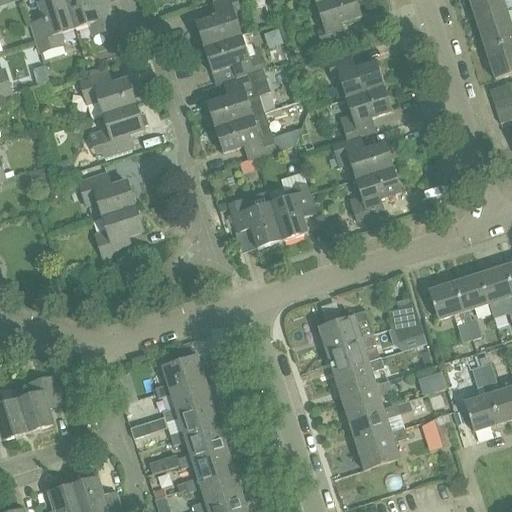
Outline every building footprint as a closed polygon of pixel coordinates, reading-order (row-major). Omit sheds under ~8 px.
[(32,26),(41,54),(64,47),(60,35),(75,31),(65,0),(58,0),(40,6),(45,21),(32,26)] [(65,0),(75,31),(90,26),(94,37),(117,30),(108,1),(94,5),(92,0),(65,0)] [(196,24),(204,49),(242,37),(234,13),(241,11),(237,0),(228,0),(213,5),(217,18),(196,24)] [(317,32),(321,46),(345,38),(341,26),(362,19),(356,0),(334,0),(315,6),(323,31),(317,32)] [(470,0),(477,20),(507,10),(504,0),(470,0)] [(511,24),(507,10),(477,20),(487,51),(511,43),(511,24)] [(249,35),(242,37),(204,49),(212,75),(232,68),(236,81),(263,73),(265,72),(258,50),(254,51),(249,35)] [(511,43),(487,51),(497,81),(511,76),(511,43)] [(338,76),(346,101),(385,89),(377,64),(355,71),(351,57),(327,65),(332,78),(338,76)] [(308,75),(305,64),(296,67),(299,77),(308,75)] [(0,98),(12,95),(5,71),(0,72),(0,98)] [(91,79),(100,76),(98,71),(89,74),(91,79)] [(99,103),(104,117),(136,106),(128,82),(113,87),(108,73),(100,76),(91,79),(80,83),(88,107),(99,103)] [(207,105),(215,130),(264,114),(259,99),(270,95),(263,73),(236,81),(224,85),(228,98),(207,105)] [(290,78),(274,79),(275,96),(292,94),(290,78)] [(491,92),(495,103),(511,97),(511,91),(510,86),(491,92)] [(34,92),(37,101),(50,96),(47,88),(34,92)] [(339,121),(346,143),(360,139),(361,139),(360,139),(376,134),(372,121),(393,114),(385,89),(346,101),(351,117),(339,121)] [(511,109),(511,97),(495,103),(498,114),(511,109)] [(100,145),(105,159),(133,149),(129,136),(144,131),(136,106),(104,117),(112,141),(100,145)] [(510,122),(511,127),(511,126),(511,109),(498,114),(502,125),(510,122)] [(264,114),(215,130),(224,155),(244,149),(249,162),(277,153),(270,131),(264,114)] [(350,165),(356,182),(394,170),(386,144),(365,151),(361,139),(360,139),(346,143),(332,148),(339,169),(350,165)] [(247,176),(264,173),(262,160),(245,164),(247,176)] [(74,177),(70,162),(56,167),(60,181),(74,177)] [(29,175),(34,190),(53,183),(49,169),(29,175)] [(350,201),(357,224),(385,215),(381,202),(402,195),(394,170),(356,182),(361,198),(350,201)] [(99,207),(103,219),(136,209),(128,184),(113,189),(108,176),(79,185),(88,211),(99,207)] [(271,205),(283,243),(308,235),(302,214),(315,210),(307,186),(293,190),(296,197),(271,205)] [(252,230),(258,251),(283,243),(271,205),(267,194),(229,206),(238,235),(252,230)] [(100,248),(104,262),(133,252),(128,238),(144,233),(136,209),(103,219),(111,244),(100,248)] [(320,225),(325,240),(345,233),(340,218),(320,225)] [(511,284),(507,269),(481,277),(490,306),(504,302),(506,310),(507,310),(511,325),(511,284)] [(465,314),(469,313),(490,306),(481,277),(456,285),(465,314)] [(465,314),(456,285),(430,293),(439,322),(459,316),(465,314)] [(13,302),(25,303),(26,294),(14,292),(13,302)] [(389,314),(395,332),(419,324),(413,306),(389,314)] [(319,330),(327,354),(363,342),(362,339),(355,318),(319,330)] [(482,339),(477,321),(468,324),(474,342),(482,339)] [(395,332),(398,344),(422,336),(419,324),(395,332)] [(474,342),(468,324),(457,327),(463,345),(474,342)] [(371,365),(370,363),(366,350),(377,347),(375,338),(374,336),(362,339),(363,342),(327,354),(334,377),(371,365)] [(171,393),(206,382),(198,358),(164,369),(169,385),(157,389),(160,400),(172,396),(171,393)] [(381,359),(370,363),(371,365),(334,377),(342,400),(377,389),(377,387),(376,386),(377,386),(374,374),(385,371),(382,362),(381,359)] [(482,369),(488,388),(497,385),(491,365),(490,366),(488,359),(480,362),(482,369)] [(478,391),(488,388),(482,369),(472,372),(478,391)] [(423,381),(428,397),(446,392),(441,375),(423,381)] [(42,394),(18,401),(29,435),(53,427),(48,411),(62,407),(53,378),(39,383),(42,394)] [(401,380),(389,383),(392,391),(403,388),(401,380)] [(179,417),(213,405),(206,382),(171,393),(172,396),(176,409),(164,413),(168,423),(180,419),(179,417)] [(384,410),(380,398),(392,394),(392,391),(389,383),(377,387),(377,389),(342,400),(349,424),(385,412),(384,410)] [(119,394),(121,400),(123,407),(126,406),(138,402),(134,389),(119,394)] [(491,397),(500,426),(511,422),(511,390),(500,394),(491,397)] [(0,395),(0,429),(4,443),(29,435),(18,401),(4,406),(0,395)] [(491,397),(487,398),(465,405),(474,435),(500,426),(491,397)] [(349,424),(357,447),(392,436),(391,433),(392,433),(389,421),(400,417),(400,416),(413,412),(410,402),(396,406),(385,410),(385,409),(384,410),(385,412),(349,424)] [(186,441),(221,429),(213,405),(179,417),(180,419),(184,432),(172,436),(175,447),(188,443),(186,441)] [(463,413),(454,416),(457,427),(466,424),(463,413)] [(132,430),(136,441),(166,431),(162,420),(132,430)] [(447,425),(437,428),(435,423),(423,427),(431,453),(454,446),(447,425)] [(194,463),(229,452),(221,429),(186,441),(188,443),(192,456),(180,460),(177,461),(175,457),(149,465),(153,477),(182,467),(183,470),(195,466),(194,463)] [(357,447),(365,471),(401,459),(396,444),(407,441),(404,430),(393,433),(392,433),(391,433),(392,436),(357,447)] [(201,486),(236,475),(229,452),(194,463),(195,466),(199,479),(187,483),(190,490),(190,493),(202,489),(201,486)] [(209,511),(209,510),(244,499),(236,475),(201,486),(202,489),(207,503),(195,507),(196,511),(209,511)] [(73,487),(81,511),(123,511),(118,494),(105,498),(98,479),(73,487)] [(190,490),(187,483),(178,486),(181,493),(190,490)] [(81,511),(73,487),(49,495),(54,511),(81,511)] [(248,511),(244,499),(209,510),(209,511),(248,511)]
